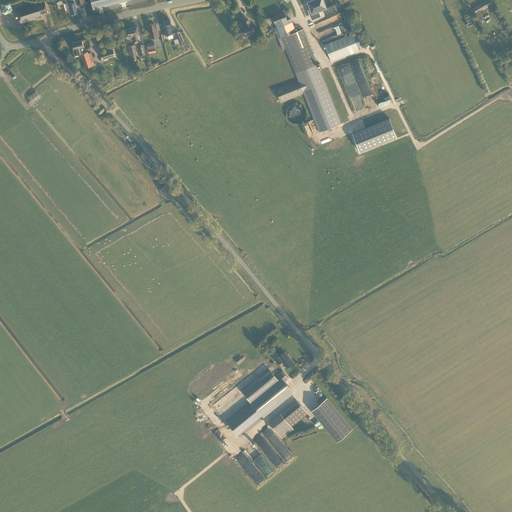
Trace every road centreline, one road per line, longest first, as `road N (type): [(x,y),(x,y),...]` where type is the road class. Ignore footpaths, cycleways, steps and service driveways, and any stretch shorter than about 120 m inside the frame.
road 1 (unclassified): [(451,511),(118,118),(42,45)]
road 2 (unclassified): [(42,45),(67,29),(197,0)]
